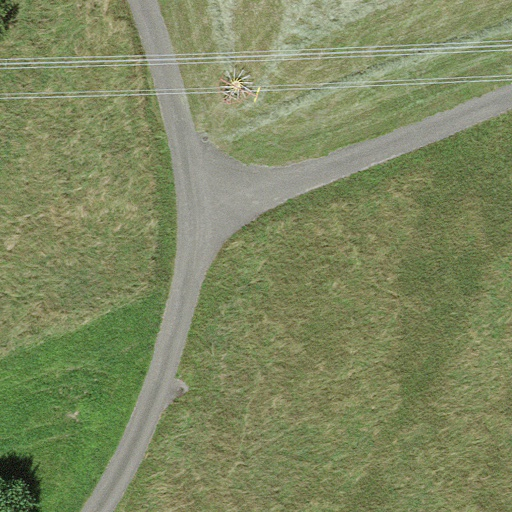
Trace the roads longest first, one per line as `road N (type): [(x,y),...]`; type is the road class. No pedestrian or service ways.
road 1 (unclassified): [(105,511),(182,329),(205,207),(169,68),(142,0)]
road 2 (track): [(205,207),(249,204),(511,110)]
